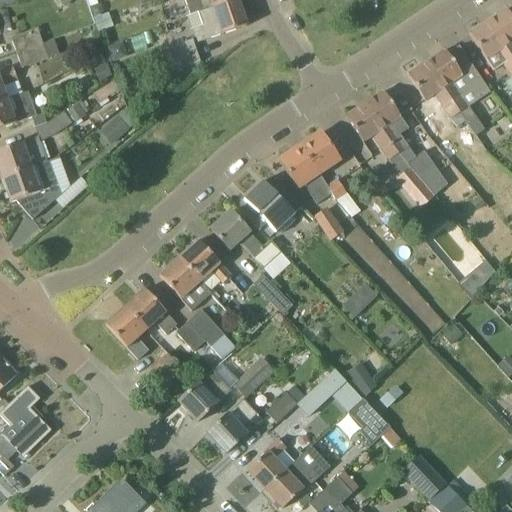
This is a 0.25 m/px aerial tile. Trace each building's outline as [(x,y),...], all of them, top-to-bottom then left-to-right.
[(25,0),(0,0),(0,7),(1,9),(25,0)] [(97,6),(96,2),(95,2),(94,0),(85,0),(88,9),(89,8),(97,6)] [(198,44),(245,28),(236,0),(204,12),(199,13),(204,27),(193,31),(198,44)] [(199,0),(204,12),(236,0),(199,0)] [(99,5),(97,6),(89,8),(93,20),(100,17),(103,11),(100,5),(99,5)] [(511,19),(506,10),(487,23),(511,59),(511,19)] [(502,66),(511,80),(511,79),(511,59),(487,23),(468,35),(493,72),(502,66)] [(16,54),(42,45),(37,31),(11,39),(16,54)] [(171,73),(199,64),(192,41),(164,51),(171,73)] [(42,45),(16,54),(22,69),(47,60),(42,45)] [(425,64),(460,115),(469,109),(462,99),(483,84),(458,47),(447,55),(444,51),(425,64)] [(434,97),(451,121),(460,115),(425,64),(407,77),(425,103),(434,97)] [(99,84),(111,79),(105,66),(94,70),(99,84)] [(0,101),(7,99),(2,86),(17,81),(13,70),(0,74),(0,101)] [(113,84),(93,96),(98,104),(118,91),(113,84)] [(0,130),(36,117),(28,93),(7,101),(7,99),(0,101),(0,130)] [(392,126),(401,120),(382,93),(364,105),(397,156),(409,170),(434,199),(435,198),(441,205),(450,196),(445,190),(450,185),(425,154),(415,161),(392,126)] [(108,103),(106,99),(98,104),(100,108),(108,103)] [(80,102),(64,113),(72,125),(86,117),(84,115),(87,113),(80,102)] [(388,163),(397,156),(364,105),(345,118),(363,145),(372,139),(388,163)] [(460,115),(465,123),(475,137),(484,132),(469,109),(460,115)] [(0,176),(1,179),(46,163),(46,162),(42,151),(39,144),(54,137),(72,125),(64,113),(46,125),(34,130),(37,138),(0,151),(0,176)] [(456,129),(465,123),(460,115),(451,121),(456,129)] [(111,147),(129,131),(117,118),(100,133),(111,147)] [(340,163),(332,151),(321,134),(300,148),(319,177),(340,163)] [(311,188),(326,210),(328,209),(337,203),(334,200),(326,188),(319,177),(300,148),(278,162),(289,179),(298,192),(309,184),(311,188)] [(49,164),(59,160),(59,159),(51,162),(51,161),(46,162),(46,163),(1,179),(10,204),(15,202),(32,221),(60,196),(49,164)] [(420,211),(434,199),(409,170),(395,181),(420,211)] [(334,200),(337,203),(347,195),(336,181),(326,188),(334,200)] [(294,216),(301,208),(279,186),(272,193),(262,183),(243,201),(275,234),(278,232),(281,235),(294,222),(291,219),(294,216)] [(483,206),(476,198),(469,205),(476,213),(483,206)] [(328,209),(326,210),(313,219),(330,244),(344,234),(339,228),(328,209)] [(263,250),(244,228),(230,213),(210,232),(229,253),(239,245),(263,271),(281,255),(270,243),(263,250)] [(177,261),(199,284),(211,273),(222,286),(230,278),(211,257),(198,242),(177,261)] [(191,313),(210,296),(199,284),(177,261),(159,277),(191,313)] [(471,299),(494,274),(485,262),(458,285),(471,299)] [(253,287),(283,318),(293,308),(263,277),(253,287)] [(166,336),(176,327),(144,291),(124,309),(146,333),(155,325),(166,336)] [(138,341),(146,333),(124,309),(105,327),(137,362),(148,352),(138,341)] [(187,324),(205,343),(210,348),(222,337),(201,312),(187,324)] [(253,318),(241,329),(249,338),(261,327),(253,318)] [(187,324),(176,334),(193,354),(205,343),(187,324)] [(453,327),(441,338),(450,348),(462,337),(453,327)] [(435,345),(440,351),(446,345),(440,339),(435,345)] [(162,388),(176,374),(181,370),(167,355),(148,373),(162,388)] [(511,362),(507,357),(497,366),(509,379),(511,375),(511,362)] [(5,366),(0,360),(0,391),(16,377),(8,369),(9,367),(6,364),(5,366)] [(364,369),(350,379),(364,400),(376,387),(364,369)] [(250,370),(232,387),(245,400),(262,382),(250,370)] [(197,424),(230,392),(210,372),(178,404),(197,424)] [(17,452),(18,452),(24,458),(50,432),(29,410),(39,401),(27,388),(8,406),(0,414),(0,418),(10,428),(0,437),(0,474),(3,478),(13,469),(7,462),(17,452)] [(386,410),(402,395),(395,388),(379,402),(386,410)] [(292,389),(285,395),(294,405),(301,399),(292,389)] [(285,395),(266,414),(276,425),(296,407),(294,405),(285,395)] [(0,414),(8,406),(2,400),(0,402),(0,414)] [(362,400),(348,414),(362,430),(355,437),(368,450),(389,430),(362,400)] [(226,455),(262,422),(243,401),(207,435),(226,455)] [(318,417),(329,428),(333,425),(322,413),(318,417)] [(329,428),(318,417),(290,443),(300,454),(329,428)] [(264,491),(285,470),(279,463),(286,456),(284,453),(287,450),(277,440),(266,450),(268,452),(246,472),(264,491)] [(302,462),(314,452),(313,451),(288,474),(285,470),(264,491),(282,510),(301,492),(303,493),(324,474),(318,468),(312,474),(302,462)] [(414,487),(427,502),(446,485),(431,470),(414,487)] [(345,511),(340,506),(351,495),(336,479),(308,506),(309,507),(310,506),(316,511),(345,511)] [(462,511),(466,509),(446,487),(441,491),(428,504),(435,511),(462,511)] [(136,511),(143,506),(128,491),(121,498),(114,490),(90,511),(136,511)]
